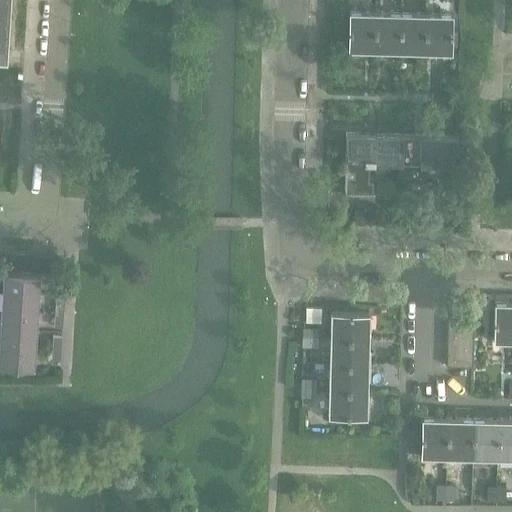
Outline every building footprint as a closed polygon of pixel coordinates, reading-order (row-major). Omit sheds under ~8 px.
[(375,49),(375,12),(349,11),(348,49),(375,49)] [(400,50),(401,13),(375,12),(375,49),(400,50)] [(425,51),(426,13),(401,13),(400,50),(425,51)] [(451,51),(452,14),(426,13),(425,51),(451,51)] [(369,182),(370,162),(402,163),(403,134),(346,133),(345,194),(373,195),(374,182),(369,182)] [(457,164),(458,136),(403,134),(402,163),(457,164)] [(354,211),(354,226),(364,226),(364,212),(354,211)] [(4,273),(3,291),(38,294),(40,275),(4,273)] [(56,291),(65,291),(66,277),(57,276),(56,291)] [(38,294),(3,291),(1,310),(37,312),(38,294)] [(56,300),(55,313),(64,313),(64,301),(56,300)] [(511,339),(511,302),(495,302),(494,339),(511,339)] [(37,312),(1,310),(0,328),(36,330),(37,312)] [(368,339),(369,313),(331,312),(331,338),(368,339)] [(64,313),(55,313),(54,327),(63,327),(64,313)] [(474,329),(474,318),(449,317),(449,328),(474,329)] [(36,330),(0,328),(0,330),(0,346),(35,349),(36,330)] [(318,329),(303,328),(303,337),(318,338),(318,329)] [(474,342),(474,329),(449,328),(449,341),(474,342)] [(53,336),(52,350),(61,350),(62,337),(53,336)] [(318,338),(303,337),(303,347),(318,347),(318,338)] [(367,364),(368,339),(331,338),(330,363),(367,364)] [(473,354),(474,342),(449,341),(448,353),(473,354)] [(35,349),(0,346),(0,365),(34,368),(35,349)] [(61,350),(52,350),(51,363),(60,364),(61,350)] [(473,367),(473,354),(448,353),(448,366),(473,367)] [(367,389),(367,364),(330,363),(329,388),(367,389)] [(302,379),(302,388),(317,388),(317,379),(302,379)] [(317,388),(302,388),(301,397),(316,398),(317,388)] [(366,416),(367,389),(329,388),(329,415),(366,416)] [(446,455),(447,418),(422,418),(421,455),(446,455)] [(472,456),(473,419),(447,418),(446,455),(472,456)] [(498,457),(498,419),(473,419),(472,456),(498,457)] [(511,457),(511,419),(498,419),(498,457),(511,457)] [(445,500),(446,485),(437,484),(436,499),(445,500)] [(455,500),(455,485),(446,485),(445,500),(455,500)] [(496,501),(497,486),(488,486),(487,501),(496,501)] [(506,501),(506,486),(497,486),(496,501),(506,501)]
